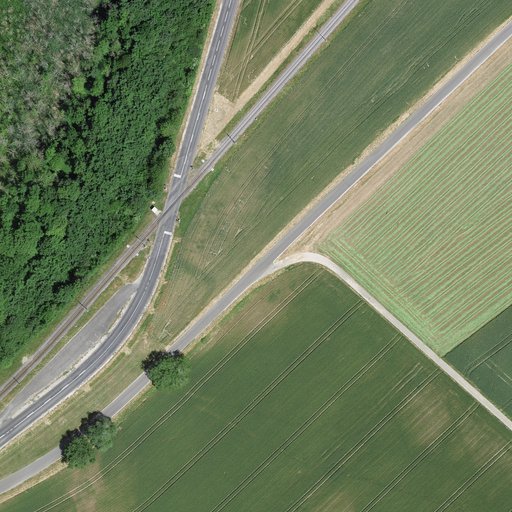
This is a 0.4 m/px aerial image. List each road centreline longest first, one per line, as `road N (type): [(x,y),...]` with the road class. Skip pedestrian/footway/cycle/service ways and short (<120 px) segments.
road 1 (unclassified): [(0,486),(114,408),(511,27)]
road 2 (tertiary): [(0,438),(99,358),(144,292),(230,0)]
road 3 (track): [(511,426),(326,261),(309,255),(263,265)]
